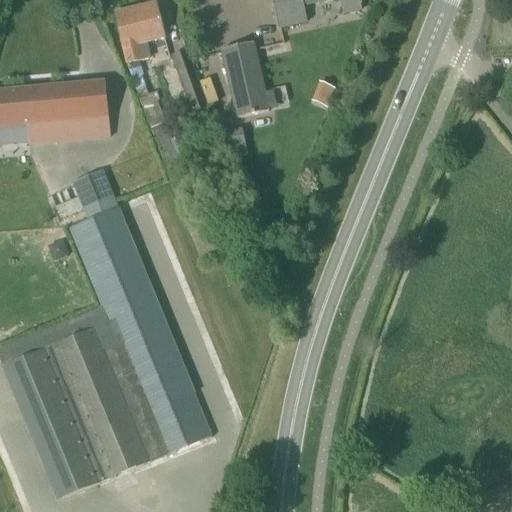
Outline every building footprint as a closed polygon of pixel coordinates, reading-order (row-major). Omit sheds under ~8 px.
[(307,23),(304,7),(333,0),(271,0),(278,29),(307,23)] [(139,46),(165,39),(156,4),(115,15),(128,65),(143,61),(139,46)] [(238,120),(269,112),(253,44),(222,51),(238,120)] [(172,58),(192,114),(199,131),(187,135),(200,167),(212,162),(219,159),(217,153),(223,151),(208,109),(195,74),(190,61),(187,52),(172,58)] [(210,79),(199,83),(207,106),(218,102),(210,79)] [(30,146),(110,138),(105,83),(0,91),(0,130),(28,127),(30,146)] [(319,83),(312,103),(328,109),(335,89),(319,83)] [(204,211),(201,203),(175,138),(178,137),(171,120),(165,122),(159,107),(163,106),(157,92),(138,99),(164,162),(164,163),(162,164),(203,266),(225,257),(214,229),(223,226),(216,207),(204,211)] [(243,130),(224,133),(227,159),(246,157),(243,130)] [(102,172),(73,184),(79,199),(83,210),(88,223),(118,211),(113,198),(102,172)] [(102,307),(0,349),(0,362),(57,502),(212,439),(118,211),(88,223),(71,230),(102,307)] [(63,242),(47,247),(53,264),(69,258),(63,242)] [(477,511),(479,511),(472,499),(452,511),(453,511),(477,511)]
